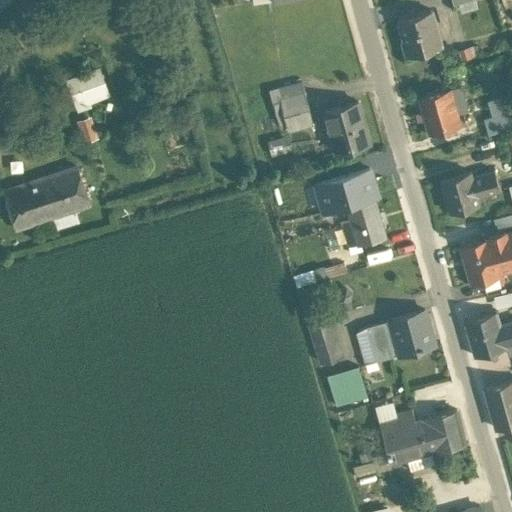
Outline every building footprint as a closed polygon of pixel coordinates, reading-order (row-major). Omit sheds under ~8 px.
[(431,8),(398,17),(404,39),(402,39),(407,55),(442,45),(431,8)] [(105,67),(68,73),(74,104),(111,98),(105,67)] [(303,76),(268,87),(282,130),(316,119),(303,76)] [(451,86),(418,95),(429,133),(462,124),(458,111),(468,108),(461,84),(451,87),(451,86)] [(511,108),(508,93),(488,99),(492,114),(484,116),(489,133),(511,126),(511,108)] [(358,100),(324,109),(336,150),(370,140),(358,100)] [(84,139),(98,136),(91,113),(78,117),(84,139)] [(272,153),(293,147),(288,132),(268,138),(272,153)] [(338,165),(341,174),(375,161),(372,153),(338,165)] [(77,165),(5,190),(17,226),(89,202),(77,165)] [(324,210),(347,203),(346,203),(374,195),(378,194),(370,166),(316,182),(324,210)] [(470,169),(441,177),(451,211),(479,203),(477,195),(500,188),(495,169),(472,175),(470,169)] [(374,195),(346,203),(347,203),(351,218),(343,220),(350,244),(385,234),(374,195)] [(505,229),(488,234),(489,236),(460,243),(471,283),(501,274),(500,270),(511,267),(511,266),(511,229),(506,231),(505,229)] [(344,260),(324,266),(327,276),(347,270),(344,260)] [(511,288),(501,289),(501,303),(511,302),(511,288)] [(425,308),(368,324),(356,330),(366,362),(435,342),(425,308)] [(497,310),(465,319),(475,355),(507,346),(507,344),(511,342),(511,318),(500,322),(497,310)] [(331,316),(310,322),(322,360),(343,354),(331,316)] [(360,363),(325,371),(332,403),(367,395),(360,363)] [(511,379),(484,388),(495,426),(511,421),(511,379)] [(457,407),(415,419),(412,408),(395,413),(397,418),(380,422),(391,462),(466,441),(457,407)] [(391,511),(390,503),(369,508),(369,511),(391,511)]
